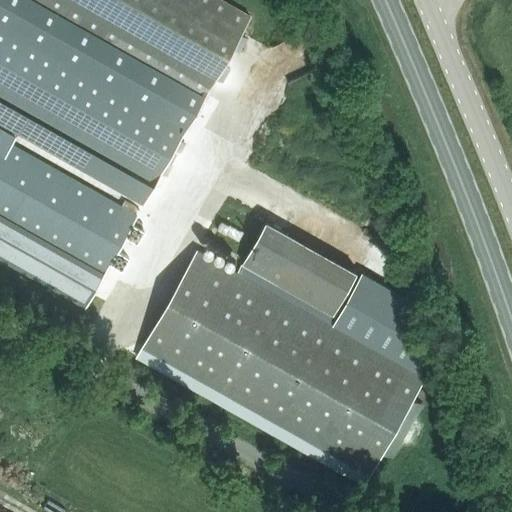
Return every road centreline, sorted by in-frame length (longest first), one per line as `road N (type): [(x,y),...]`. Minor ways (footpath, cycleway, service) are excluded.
road 1 (unclassified): [(360,511),(0,322)]
road 2 (primary): [(511,319),(386,0)]
road 3 (tertiary): [(511,211),(423,0)]
